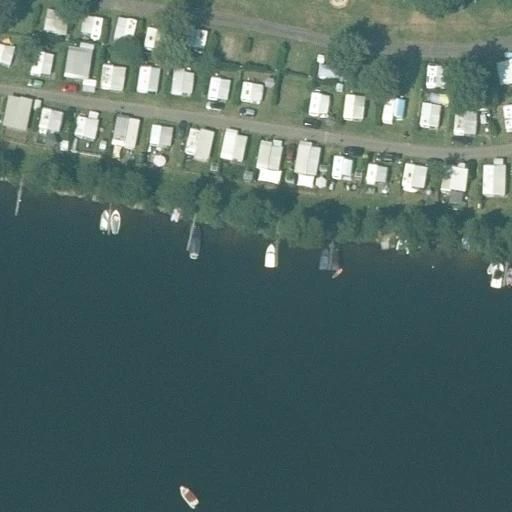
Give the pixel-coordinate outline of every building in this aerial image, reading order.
[(386,29),(421,30),(422,11),(387,9),(386,29)] [(67,36),(69,14),(45,13),(44,35),(67,36)] [(142,49),(156,50),(156,31),(143,31),(142,49)] [(0,62),(12,65),(15,48),(0,45),(0,62)] [(89,84),(93,52),(68,49),(64,80),(89,84)] [(50,70),(49,50),(38,50),(39,71),(50,70)] [(305,75),(309,56),(292,52),(288,71),(305,75)] [(99,89),(122,92),(125,69),(102,67),(99,89)] [(139,90),(151,90),(150,71),(138,72),(139,90)] [(172,74),(172,96),(200,96),(200,74),(172,74)] [(263,96),(276,95),(276,74),(241,75),(242,104),(264,103),(263,96)] [(297,110),(303,84),(282,79),(276,106),(297,110)] [(208,101),(233,102),(234,81),(209,80),(208,101)] [(365,124),(368,99),(349,97),(346,121),(365,124)] [(6,131),(30,133),(33,101),(8,99),(6,131)] [(421,134),(443,135),(444,101),(422,100),(421,134)] [(400,128),(400,106),(383,106),(383,129),(400,128)] [(40,132),(62,135),(65,113),(43,110),(40,132)] [(96,135),(96,116),(75,115),(74,152),(87,152),(87,135),(96,135)] [(113,149),(137,151),(140,120),(116,118),(113,149)] [(458,118),(457,137),(474,138),(475,119),(458,118)] [(175,129),(152,125),(148,150),(159,152),(156,167),(168,169),(175,129)] [(211,162),(216,134),(191,130),(186,157),(211,162)] [(244,167),(247,141),(223,137),(220,164),(244,167)] [(266,141),(260,170),(269,171),(266,185),(279,188),(288,145),(266,141)] [(302,145),(299,176),(321,179),(324,148),(302,145)] [(337,156),(335,179),(355,180),(356,157),(337,156)] [(415,198),(431,199),(432,162),(407,161),(406,191),(415,192),(415,198)] [(485,198),(508,199),(508,167),(485,167),(485,198)] [(445,194),(469,195),(470,170),(446,169),(445,194)]
